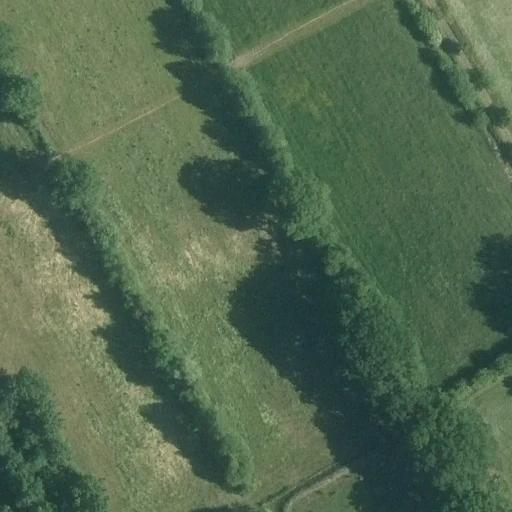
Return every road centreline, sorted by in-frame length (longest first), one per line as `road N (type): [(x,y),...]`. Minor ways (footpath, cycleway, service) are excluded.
road 1 (track): [(511,368),(282,511)]
road 2 (track): [(433,0),(511,133)]
